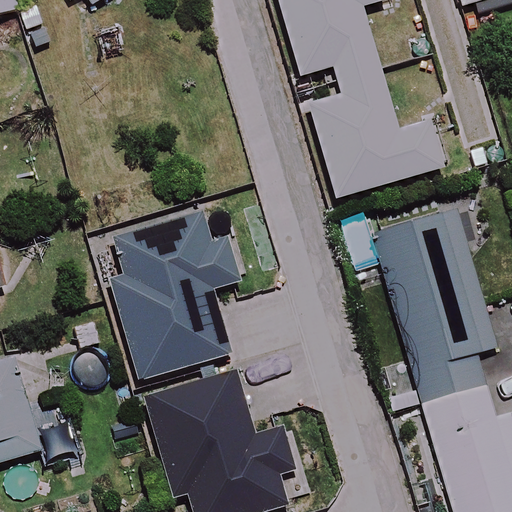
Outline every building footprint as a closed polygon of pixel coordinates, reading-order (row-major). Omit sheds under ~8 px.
[(0,0),(0,18),(14,15),(10,0),(0,0)] [(82,0),(88,9),(104,0),(82,0)] [(400,0),(292,0),(298,36),(403,20),(400,0)] [(511,0),(461,0),(462,3),(465,14),(511,0)] [(429,32),(319,57),(341,150),(450,125),(429,32)] [(239,153),(113,172),(144,327),(238,306),(223,272),(260,263),(239,153)] [(492,351),(453,217),(370,241),(429,441),(424,442),(444,511),(511,511),(511,437),(507,422),(493,426),(472,357),(492,351)] [(249,317),(147,351),(193,487),(298,452),(292,369),(269,376),(249,317)] [(0,464),(34,455),(8,363),(0,365),(0,464)]
